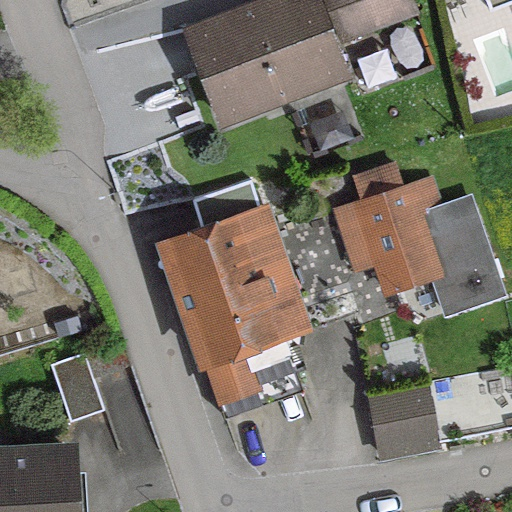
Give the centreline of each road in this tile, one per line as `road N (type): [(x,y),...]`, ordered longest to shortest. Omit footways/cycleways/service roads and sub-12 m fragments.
road 1 (residential): [(70,189),(102,226),(146,318),(218,511)]
road 2 (residential): [(70,189),(65,101),(22,0)]
road 3 (residential): [(336,511),(511,471)]
